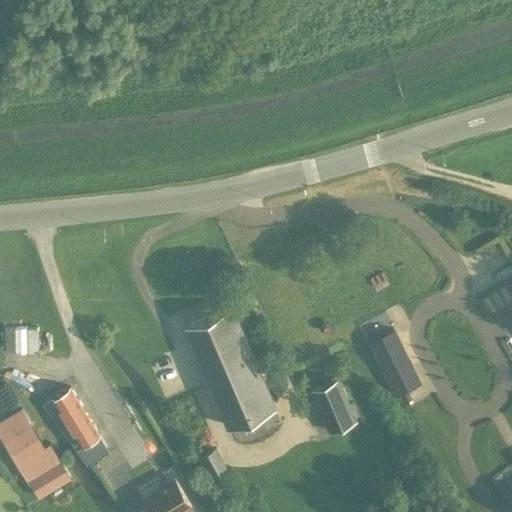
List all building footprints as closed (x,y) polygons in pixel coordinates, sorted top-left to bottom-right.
[(229,424),(275,404),(233,305),(186,325),(229,424)] [(321,322),(319,326),(321,330),(324,332),(328,331),(330,327),(329,323),(325,321),(321,322)] [(394,328),(371,339),(384,366),(407,355),(394,328)] [(313,388),(330,428),(356,417),(339,377),(313,388)] [(70,386),(52,397),(44,402),(77,447),(99,433),(70,386)] [(70,476),(60,459),(50,443),(45,446),(21,407),(0,419),(0,432),(39,496),(70,476)] [(213,444),(198,452),(204,462),(218,454),(213,444)] [(174,475),(139,497),(147,511),(178,511),(192,504),(174,475)]
